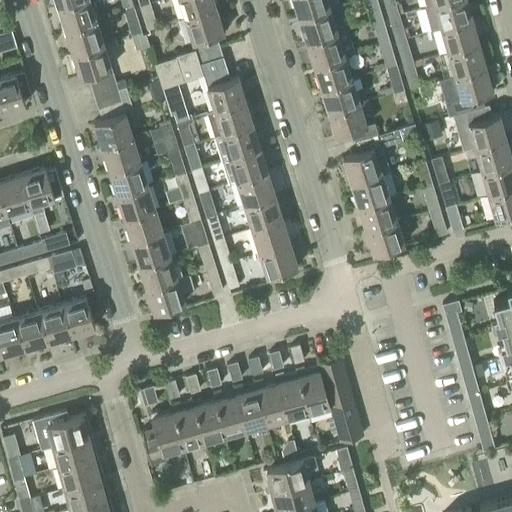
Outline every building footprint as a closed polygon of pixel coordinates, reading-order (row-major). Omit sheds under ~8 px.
[(89,0),(72,0),(58,5),(65,28),(95,19),(89,0)] [(120,0),(123,10),(134,6),(131,0),(120,0)] [(212,0),(179,0),(185,16),(214,6),(212,0)] [(292,0),(298,16),(331,6),(339,4),(338,0),(292,0)] [(366,0),(372,21),(383,18),(377,0),(366,0)] [(382,0),(388,16),(398,13),(393,0),(382,0)] [(443,0),(426,5),(424,6),(431,29),(441,27),(472,18),(468,6),(472,5),(470,0),(443,0)] [(150,1),(140,4),(147,28),(157,24),(150,1)] [(305,41),(336,31),(337,31),(347,28),(339,4),(331,6),(298,16),(305,41)] [(131,33),(141,30),(134,6),(123,10),(131,33)] [(203,73),(199,62),(196,51),(219,44),(215,33),(222,31),(214,6),(185,16),(195,47),(175,53),(175,55),(154,61),(161,86),(203,73)] [(395,40),(405,37),(398,13),(388,16),(395,40)] [(380,45),(390,41),(383,18),(372,21),(380,45)] [(447,51),(479,41),(472,18),(441,27),(447,51)] [(95,19),(65,28),(73,51),(103,42),(95,19)] [(10,28),(0,31),(0,44),(14,41),(10,28)] [(313,64),(344,54),(354,52),(347,28),(337,31),(336,31),(305,41),(313,64)] [(141,30),(131,33),(135,48),(148,44),(145,32),(142,33),(141,30)] [(402,63),(412,60),(405,37),(395,40),(402,63)] [(387,68),(397,65),(390,41),(380,45),(387,68)] [(479,41),(447,51),(454,74),(485,66),(479,41)] [(103,42),(73,51),(80,76),(87,74),(90,85),(114,77),(103,42)] [(199,62),(222,55),(219,44),(196,51),(199,62)] [(320,87),(352,77),(344,54),(313,64),(320,87)] [(199,62),(203,73),(203,74),(226,66),(222,55),(199,62)] [(412,60),(402,63),(409,87),(419,84),(412,60)] [(397,65),(387,68),(394,92),(404,89),(397,65)] [(485,66),(447,77),(457,112),(480,105),(476,94),(492,90),(488,75),(492,74),(489,65),(485,66)] [(226,66),(203,74),(214,108),(244,99),(237,74),(229,77),(226,66)] [(0,75),(0,107),(1,110),(25,102),(23,94),(31,92),(24,70),(16,72),(15,71),(0,75)] [(94,96),(118,88),(114,77),(90,85),(94,96)] [(328,111),(359,101),(352,77),(320,87),(328,111)] [(101,118),(94,120),(102,144),(132,134),(125,110),(132,108),(125,86),(118,88),(121,100),(97,107),(101,118)] [(118,88),(94,96),(97,107),(121,100),(118,88)] [(166,103),(181,102),(180,90),(166,91),(166,103)] [(244,99),(214,108),(205,111),(213,135),(252,123),(244,99)] [(355,141),(377,134),(373,122),(367,124),(359,101),(328,111),(335,134),(351,129),(355,141)] [(463,148),(474,145),(506,136),(499,111),(482,116),(480,106),(457,112),(453,113),(463,148)] [(183,144),(193,141),(186,117),(175,121),(183,144)] [(167,149),(177,146),(170,122),(160,126),(167,149)] [(252,123),(213,135),(221,159),(259,147),(252,123)] [(109,169),(133,161),(140,159),(132,134),(102,144),(109,169)] [(358,151),(342,156),(343,160),(344,161),(346,169),(343,170),(346,181),(350,180),(376,172),(381,171),(378,161),(378,160),(373,147),(381,144),(377,134),(355,141),(358,151)] [(481,169),(509,161),(511,160),(511,158),(506,136),(474,145),(481,169)] [(191,169),(201,165),(193,141),(183,144),(191,169)] [(175,174),(185,171),(177,146),(167,149),(175,174)] [(237,180),(267,171),(259,147),(221,159),(228,183),(237,180)] [(438,180),(448,177),(441,154),(431,157),(438,180)] [(133,161),(109,169),(117,193),(148,183),(140,159),(133,161)] [(422,185),(432,182),(425,159),(415,161),(422,185)] [(488,192),(511,185),(511,160),(509,161),(481,169),(488,192)] [(44,165),(21,172),(30,202),(33,212),(43,208),(40,199),(54,195),(63,192),(54,166),(46,168),(44,165)] [(201,165),(191,169),(198,192),(209,189),(201,165)] [(182,197),(193,194),(185,171),(175,174),(182,197)] [(244,204),(275,194),(267,171),(237,180),(244,204)] [(358,205),(389,195),(381,171),(350,180),(358,205)] [(0,178),(0,191),(6,210),(30,202),(21,172),(0,178)] [(445,205),(455,202),(448,177),(438,180),(445,205)] [(429,209),(439,206),(432,182),(422,185),(429,209)] [(124,216),(155,206),(148,183),(117,193),(124,216)] [(495,217),(511,211),(511,185),(488,192),(495,217)] [(206,216),(216,213),(209,189),(198,192),(206,216)] [(190,221),(200,218),(193,194),(182,197),(190,221)] [(252,228),(282,218),(275,194),(244,204),(252,228)] [(365,228),(396,218),(389,195),(358,205),(365,228)] [(462,225),(455,202),(445,205),(452,228),(462,225)] [(131,240),(162,230),(155,206),(124,216),(131,240)] [(446,230),(439,206),(429,209),(436,233),(446,230)] [(213,240),(224,236),(216,213),(206,216),(213,240)] [(197,245),(208,241),(200,218),(190,221),(197,245)] [(259,251),(290,242),(282,218),(252,228),(259,251)] [(396,218),(365,228),(372,251),(404,241),(396,218)] [(41,237),(41,239),(44,249),(69,242),(65,229),(41,237)] [(139,264),(170,254),(162,230),(131,240),(139,264)] [(224,236),(213,240),(221,263),(231,260),(224,236)] [(18,246),(21,256),(44,249),(41,239),(18,246)] [(208,241),(197,245),(205,268),(215,265),(208,241)] [(290,242),(259,251),(267,274),(297,265),(290,242)] [(0,251),(0,262),(21,256),(18,246),(0,251)] [(46,255),(50,266),(75,259),(71,247),(46,255)] [(170,254),(139,264),(146,287),(177,277),(170,254)] [(49,266),(50,266),(46,255),(23,262),(26,273),(49,266)] [(239,283),(231,260),(221,263),(228,287),(239,283)] [(0,272),(0,273),(2,280),(26,273),(23,262),(0,268),(0,272)] [(222,288),(215,265),(205,268),(212,291),(222,288)] [(177,277),(146,287),(154,310),(185,300),(182,291),(193,287),(189,273),(177,277)] [(511,282),(506,284),(509,295),(492,299),(497,316),(503,315),(505,324),(500,325),(505,343),(510,341),(511,347),(511,350),(507,352),(511,368),(511,282)] [(60,301),(69,332),(94,325),(85,294),(60,301)] [(445,315),(457,311),(461,310),(458,300),(442,304),(445,315)] [(37,307),(46,339),(69,332),(60,301),(37,307)] [(12,314),(21,346),(46,339),(37,307),(12,314)] [(447,324),(459,320),(457,311),(445,315),(447,324)] [(0,317),(0,351),(21,346),(12,314),(0,317)] [(450,333),(462,329),(459,320),(447,324),(450,333)] [(452,341),(464,338),(462,329),(450,333),(452,341)] [(455,350),(467,347),(464,338),(452,341),(455,350)] [(294,360),(304,358),(299,342),(289,345),(294,360)] [(457,359),(469,356),(467,347),(455,350),(457,359)] [(273,366),(283,364),(278,348),(268,351),(273,366)] [(252,372),(262,370),(257,354),(247,357),(252,372)] [(460,368),(472,365),(469,356),(457,359),(460,368)] [(327,396),(323,384),(319,372),(343,365),(341,358),(317,365),(318,368),(297,374),(307,408),(329,402),(327,396)] [(231,378),(241,375),(237,359),(227,362),(231,378)] [(211,384),(221,381),(216,365),(206,368),(211,384)] [(323,384),(347,377),(343,365),(319,372),(323,384)] [(462,377),(474,374),(472,365),(460,368),(462,377)] [(190,390),(200,387),(195,371),(185,374),(190,390)] [(307,408),(297,374),(276,379),(286,414),(307,408)] [(465,386),(477,383),(474,374),(462,377),(465,386)] [(169,396),(179,393),(174,377),(164,380),(169,396)] [(327,396),(350,389),(347,377),(323,384),(327,396)] [(255,385),(265,420),(286,414),(276,379),(255,385)] [(148,402),(158,399),(153,383),(143,386),(148,402)] [(467,395),(479,392),(477,383),(465,386),(467,395)] [(265,420),(255,385),(235,391),(244,426),(265,420)] [(327,396),(329,402),(330,406),(353,399),(350,389),(327,396)] [(244,426),(235,391),(214,397),(224,432),(244,426)] [(470,404),(482,401),(479,392),(467,395),(470,404)] [(224,432),(214,397),(193,403),(203,438),(224,432)] [(353,399),(330,406),(333,418),(356,411),(353,399)] [(472,413),(484,410),(482,401),(470,404),(472,413)] [(203,438),(193,403),(172,409),(182,444),(203,438)] [(53,445),(88,435),(82,413),(65,417),(62,409),(28,418),(29,419),(33,418),(38,438),(34,439),(37,449),(52,444),(53,445)] [(182,444),(172,409),(151,415),(155,430),(143,433),(142,432),(141,432),(151,466),(152,466),(152,465),(165,461),(161,449),(182,444)] [(475,422),(487,419),(484,410),(472,413),(475,422)] [(336,429),(359,422),(356,411),(333,418),(336,429)] [(477,431),(489,428),(487,419),(475,422),(477,431)] [(359,422),(336,429),(339,439),(362,432),(359,422)] [(480,440),(492,436),(489,428),(477,431),(480,440)] [(8,457),(20,454),(14,431),(2,434),(8,457)] [(58,466),(94,456),(88,435),(53,445),(58,466)] [(482,449),(494,445),(492,436),(480,440),(482,449)] [(343,468),(352,466),(346,444),(337,447),(343,468)] [(14,478),(24,475),(21,465),(29,462),(26,452),(20,454),(8,457),(14,478)] [(313,453),(301,456),(266,466),(272,488),(308,478),(305,470),(317,466),(313,453)] [(94,456),(58,466),(64,486),(100,476),(94,456)] [(352,466),(343,468),(349,489),(358,487),(352,466)] [(24,475),(14,478),(20,499),(30,496),(24,475)] [(70,507),(105,497),(100,476),(64,486),(70,507)] [(272,488),(269,489),(275,510),(278,509),(313,499),(308,478),(272,488)] [(358,487),(349,489),(354,510),(364,507),(358,487)] [(511,511),(511,493),(446,511),(511,511)] [(23,511),(34,511),(30,496),(20,499),(23,511)] [(109,511),(105,497),(70,507),(71,511),(109,511)] [(316,511),(313,499),(278,509),(278,511),(316,511)]
